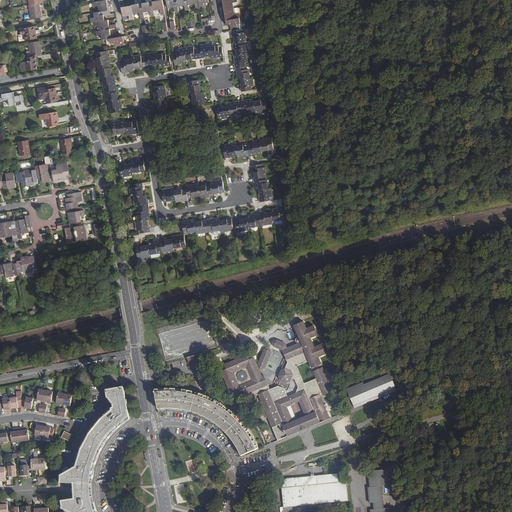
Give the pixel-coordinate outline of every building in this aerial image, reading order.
[(108,0),(92,3),(93,7),(98,6),(99,12),(93,13),(94,18),(90,18),(91,23),(93,23),(94,27),(99,26),(100,31),(95,32),(96,36),(101,35),(101,40),(109,39),(110,44),(114,44),(114,46),(121,44),(121,42),(124,42),(123,36),(118,37),(117,33),(111,35),(109,29),(116,28),(116,24),(109,25),(108,20),(104,21),(103,15),(110,14),(108,0)] [(131,5),(133,14),(139,13),(140,18),(144,18),(143,13),(149,12),(150,17),(154,16),(153,11),(160,10),(160,15),(164,14),(161,0),(160,0),(157,1),(156,0),(151,0),(152,2),(146,3),(145,0),(140,0),(141,3),(136,4),(136,1),(131,2),(131,5)] [(165,0),(167,9),(174,7),(175,13),(178,12),(178,7),(184,6),(185,11),(189,10),(188,5),(195,4),(195,9),(203,8),(202,3),(208,2),(207,0),(165,0)] [(231,31),(237,30),(235,24),(240,23),(238,14),(234,14),(232,3),(236,3),(235,0),(218,0),(218,1),(222,0),(226,26),(230,25),(230,31),(231,31)] [(30,5),(29,5),(32,19),(42,17),(39,3),(30,5)] [(131,5),(121,7),(121,10),(119,10),(119,14),(122,13),(122,16),(128,15),(129,20),(134,19),(133,14),(131,5)] [(186,19),(187,27),(195,26),(193,18),(186,19)] [(149,25),(141,27),(142,35),(150,33),(149,25)] [(24,34),(25,41),(37,38),(35,26),(20,29),(21,35),(24,34)] [(235,43),(244,41),(246,41),(244,32),(243,33),(242,29),(237,30),(231,31),(232,34),(233,34),(235,43)] [(40,41),(29,43),(31,51),(32,56),(37,55),(42,54),(40,41)] [(237,55),(245,53),(248,53),(246,44),(245,45),(244,41),(235,43),(234,43),(234,47),(236,47),(237,55)] [(197,48),(199,59),(203,58),(203,57),(211,55),(210,47),(209,45),(201,46),(201,48),(197,48)] [(220,58),(224,57),(222,47),(219,47),(218,46),(210,47),(211,55),(211,57),(220,56),(220,58)] [(195,60),(199,59),(197,48),(194,49),(193,47),(185,49),(185,51),(187,59),(195,58),(195,60)] [(107,51),(97,53),(99,65),(109,63),(107,51)] [(173,54),(175,65),(178,64),(178,63),(187,61),(187,59),(185,51),(177,52),(177,54),(173,54)] [(145,57),(146,68),(150,67),(150,65),(158,64),(157,55),(157,53),(148,54),(148,56),(145,57)] [(235,67),(246,66),(245,62),(247,62),(245,53),(237,55),(235,55),(236,64),(234,64),(235,67)] [(158,64),(159,66),(168,65),(168,66),(171,66),(170,55),(166,56),(166,54),(157,55),(158,64)] [(26,62),(27,71),(37,69),(37,65),(36,63),(38,63),(37,55),(32,56),(29,57),(27,57),(27,61),(26,62)] [(143,68),(146,68),(145,57),(141,57),(141,56),(132,57),(133,59),(134,68),(143,67),(143,68)] [(121,63),(122,74),(126,73),(126,71),(134,70),(134,68),(133,59),(124,61),(124,63),(121,63)] [(109,63),(99,65),(101,77),(102,77),(111,75),(109,63)] [(241,79),(250,78),(248,69),(247,69),(246,66),(235,67),(236,71),(237,71),(238,80),(241,79)] [(102,77),(104,89),(115,87),(113,75),(111,75),(102,77)] [(241,91),(252,90),(252,87),(253,86),(252,77),(250,78),(241,79),(243,88),(241,88),(241,91)] [(192,93),(200,92),(198,80),(188,82),(190,94),(192,93)] [(47,103),(57,101),(56,96),(55,93),(56,93),(55,88),(49,89),(48,86),(38,88),(40,99),(46,98),(47,103)] [(164,98),(166,98),(164,86),(153,87),(155,99),(164,98)] [(115,87),(104,89),(106,101),(109,101),(117,99),(115,87)] [(14,92),(2,94),(3,101),(9,100),(10,106),(22,104),(20,95),(14,96),(14,92)] [(205,104),(203,92),(200,92),(192,93),(194,106),(205,104)] [(155,99),(153,100),(155,112),(166,110),(164,98),(155,99)] [(109,101),(111,113),(122,111),(120,99),(117,99),(109,101)] [(243,113),(255,111),(254,102),(253,100),(241,102),(243,113)] [(255,113),(267,111),(265,100),(254,102),(255,111),(255,113)] [(228,104),(229,106),(230,115),(243,113),(241,102),(228,104)] [(229,106),(217,108),(219,119),(231,117),(230,115),(229,106)] [(46,119),(48,127),(59,125),(58,118),(57,112),(41,114),(41,120),(46,119)] [(126,132),(125,123),(124,121),(112,123),(114,134),(126,132)] [(126,132),(126,134),(139,132),(137,121),(125,123),(126,132)] [(72,143),(71,138),(61,140),(63,154),(72,152),(71,143),(72,143)] [(262,151),(273,149),(272,139),(260,141),(260,143),(262,151)] [(30,144),(30,140),(18,142),(20,156),(31,154),(29,144),(30,144)] [(250,156),(262,154),(262,151),(260,143),(248,145),(250,156)] [(223,146),(225,157),(237,155),(235,147),(235,144),(223,146)] [(237,155),(237,158),(250,156),(248,145),(235,147),(237,155)] [(143,159),(131,161),(132,164),(133,172),(145,170),(143,159)] [(37,178),(37,179),(42,178),(43,182),(50,181),(49,176),(49,175),(53,174),(52,171),(51,163),(47,164),(47,167),(36,169),(37,178)] [(53,176),(54,182),(65,180),(64,176),(64,174),(67,173),(66,164),(66,163),(56,165),(57,170),(52,171),(53,174),(53,176)] [(121,176),(133,174),(133,172),(132,164),(119,166),(121,176)] [(264,176),(266,176),(265,167),(263,168),(262,164),(251,166),(252,169),(253,169),(255,178),(264,176)] [(27,184),(27,186),(34,184),(34,183),(38,182),(37,179),(37,178),(36,169),(36,167),(32,168),(24,170),(24,171),(20,172),(20,175),(22,185),(27,184)] [(3,186),(4,188),(8,187),(8,189),(16,188),(13,172),(6,174),(7,181),(2,182),(3,185),(3,186)] [(259,190),(268,188),(267,180),(265,180),(264,176),(255,178),(253,178),(254,182),(256,182),(257,190),(259,190)] [(211,185),(212,193),(225,191),(223,181),(211,183),(211,185)] [(135,184),(131,184),(132,188),(131,188),(132,197),(134,196),(143,195),(141,186),(142,186),(142,183),(135,184)] [(186,189),(188,197),(200,195),(199,187),(198,184),(186,186),(186,189)] [(200,195),(200,197),(213,195),(212,193),(211,185),(199,187),(200,195)] [(174,188),(162,190),(164,201),(176,199),(174,191),(174,188)] [(260,202),(270,200),(270,197),(272,196),(270,188),(268,188),(259,190),(261,198),(259,198),(260,202)] [(174,191),(176,199),(176,201),(188,200),(188,197),(186,189),(174,191)] [(66,198),(67,209),(72,208),(74,208),(78,207),(77,202),(82,201),(80,192),(71,194),(68,194),(69,198),(68,198),(66,198)] [(138,205),(138,209),(149,207),(148,203),(147,203),(145,195),(143,195),(134,196),(136,205),(138,205)] [(84,216),(83,206),(78,207),(74,208),(75,211),(73,212),(68,213),(70,224),(73,223),(80,222),(80,216),(84,216)] [(149,207),(138,209),(139,212),(137,212),(139,221),(147,220),(149,219),(148,211),(149,210),(149,207)] [(273,221),(285,219),(283,208),(271,210),(272,212),(273,221)] [(261,225),(273,223),(273,221),(272,212),(259,214),(261,225)] [(249,227),(261,225),(259,214),(247,216),(248,219),(249,227)] [(29,232),(28,228),(28,226),(31,225),(29,215),(26,216),(26,219),(15,221),(16,228),(18,239),(18,240),(23,239),(22,233),(29,232)] [(207,221),(209,231),(221,229),(220,221),(219,219),(207,221)] [(221,229),(222,232),(234,230),(232,219),(220,221),(221,229)] [(237,231),(249,229),(249,227),(248,219),(236,221),(237,231)] [(140,233),(151,232),(150,228),(149,228),(147,220),(139,221),(136,221),(138,230),(139,230),(140,233)] [(184,233),(196,231),(195,223),(195,220),(182,222),(183,229),(184,233)] [(81,221),(80,222),(73,223),(74,226),(71,227),(66,228),(68,238),(71,237),(72,242),(87,239),(84,225),(82,225),(81,221)] [(196,231),(197,233),(209,231),(207,221),(195,223),(196,231)] [(0,223),(0,228),(2,237),(13,235),(14,240),(18,239),(16,228),(12,229),(11,222),(0,223)] [(174,248),(186,246),(184,235),(172,237),(172,239),(174,248)] [(160,241),(162,252),(174,250),(174,248),(172,239),(160,241)] [(150,254),(162,252),(160,241),(148,243),(149,245),(150,254)] [(138,258),(150,256),(150,254),(149,245),(136,247),(138,258)] [(31,269),(37,268),(35,257),(30,258),(32,264),(30,264),(29,256),(21,258),(21,261),(17,261),(17,263),(19,271),(24,270),(24,272),(31,271),(31,269)] [(0,266),(0,267),(1,274),(6,274),(7,278),(14,276),(13,272),(13,270),(11,263),(0,264),(0,266)] [(265,415),(266,418),(268,417),(277,441),(304,430),(329,419),(325,409),(327,408),(325,404),(323,405),(319,395),(322,394),(323,395),(332,391),(328,381),(330,380),(328,377),(327,378),(322,368),(313,371),(316,378),(304,384),(296,366),(309,361),(312,368),(321,364),(318,357),(325,354),(321,345),(314,347),(310,339),(318,335),(314,326),(306,329),(303,322),(294,326),(301,342),(287,348),(285,344),(277,340),(272,342),(274,347),(282,350),(287,363),(285,368),(281,370),(278,376),(280,380),(285,383),(290,381),(291,378),(294,379),(298,388),(295,393),(287,397),(284,389),(278,386),(270,389),(264,375),(261,376),(259,370),(264,368),(271,352),(268,347),(264,349),(257,366),(254,358),(251,358),(249,359),(247,355),(224,365),(226,369),(221,371),(229,390),(242,395),(251,392),(252,393),(256,395),(258,394),(266,414),(265,415)] [(198,354),(187,357),(189,364),(199,361),(198,354)] [(358,404),(396,388),(390,374),(365,384),(364,382),(359,384),(347,389),(351,400),(356,398),(358,404)] [(121,425),(126,422),(130,419),(124,386),(106,389),(109,401),(113,407),(102,416),(95,424),(90,430),(86,436),(83,442),(80,448),(77,455),(75,462),(75,464),(59,472),(59,479),(73,480),(73,489),(73,496),(59,497),(60,505),(76,511),(94,511),(94,510),(95,509),(94,505),(92,505),(91,500),(90,494),(90,489),(90,482),(91,476),(92,475),(93,470),(95,464),(97,459),(99,454),(101,449),(103,445),(105,442),(108,438),(112,433),(116,429),(121,425)] [(234,443),(238,450),(241,456),(254,451),(260,448),(258,445),(256,439),(253,435),(251,432),(248,428),(245,424),(242,421),(239,417),(236,414),(231,410),(227,407),(221,403),(217,401),(213,398),(208,396),(203,394),(198,392),(192,391),(185,389),(179,389),(172,388),(165,388),(159,389),(155,389),(156,403),(157,409),(162,409),(167,409),(170,408),(174,409),(178,409),(184,410),(189,411),(196,413),(202,416),(208,419),(214,423),(221,428),(226,432),(231,438),(234,443)] [(355,408),(397,391),(396,388),(358,404),(356,398),(351,400),(355,408)] [(44,401),(46,391),(39,390),(37,400),(44,401)] [(53,392),(46,391),(44,401),(51,403),(53,392)] [(63,405),(65,394),(58,393),(56,403),(63,405)] [(72,396),(65,394),(63,405),(70,406),(72,396)] [(21,404),(22,397),(19,397),(10,398),(11,409),(18,408),(18,406),(21,406),(21,404)] [(31,409),(33,399),(22,397),(21,404),(21,406),(25,406),(24,408),(31,409)] [(11,409),(10,398),(3,399),(0,399),(0,406),(0,407),(4,407),(4,410),(11,409)] [(34,436),(42,437),(44,427),(33,425),(32,432),(35,433),(34,436)] [(44,427),(42,437),(52,439),(54,432),(50,431),(51,428),(44,427)] [(21,441),(19,428),(15,429),(15,432),(13,432),(11,433),(12,441),(12,443),(21,441)] [(30,440),(28,430),(25,431),(23,431),(22,428),(19,428),(21,441),(30,440)] [(64,431),(61,438),(69,441),(72,435),(64,431)] [(0,442),(12,441),(11,433),(4,433),(4,432),(0,432),(0,442)] [(28,471),(32,470),(31,463),(27,463),(28,465),(21,466),(21,476),(28,476),(28,471)] [(8,467),(5,467),(6,475),(9,475),(9,477),(16,477),(15,466),(8,466),(8,467)] [(387,470),(368,471),(370,488),(368,488),(370,503),(373,503),(374,510),(370,510),(370,511),(389,511),(390,509),(384,509),(382,486),(389,485),(387,470)] [(337,474),(282,478),(285,506),(348,500),(346,482),(338,482),(337,474)]
